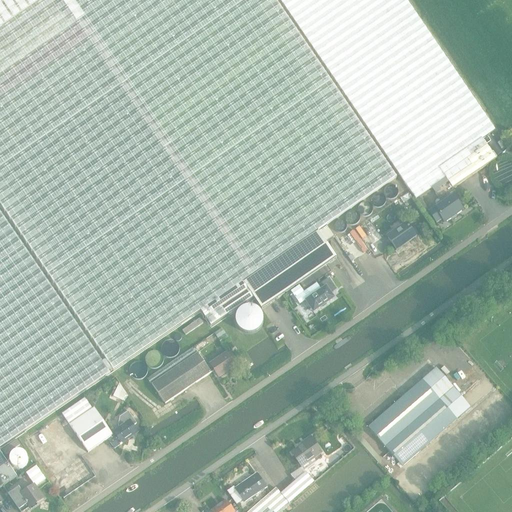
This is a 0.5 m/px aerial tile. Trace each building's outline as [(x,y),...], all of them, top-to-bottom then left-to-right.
[(0,0),(0,204),(113,371),(201,311),(326,226),(396,178),(274,0),(0,0)] [(511,161),(507,160),(502,160),(497,163),(494,167),(493,172),(493,178),(496,183),(501,185),(505,187),(510,186),(511,184),(511,161)] [(408,193),(400,198),(403,203),(412,198),(408,193)] [(434,209),(429,213),(435,222),(441,218),(444,223),(462,210),(452,196),(434,209)] [(0,447),(11,440),(111,374),(78,325),(48,280),(0,210),(0,447)] [(369,219),(372,223),(379,219),(376,214),(369,219)] [(372,223),(369,219),(355,229),(367,247),(382,238),(372,223)] [(396,251),(416,237),(406,223),(386,237),(396,251)] [(254,298),(262,310),(299,284),(304,291),(331,272),(327,266),(336,260),(342,269),(351,263),(326,226),(201,311),(211,327),(254,298)] [(336,290),(329,279),(318,287),(321,291),(305,301),(313,313),(334,299),(330,294),(336,290)] [(200,319),(182,331),(185,336),(203,324),(200,319)] [(221,329),(214,334),(221,345),(228,339),(221,329)] [(205,339),(193,348),(196,352),(208,343),(205,339)] [(230,340),(226,342),(231,350),(235,347),(230,340)] [(193,348),(146,380),(150,385),(197,353),(196,352),(193,348)] [(211,373),(197,353),(150,385),(163,405),(211,373)] [(218,378),(235,366),(226,353),(209,365),(218,378)] [(401,467),(448,427),(469,408),(435,369),(367,428),(401,467)] [(119,384),(113,397),(125,402),(128,397),(119,384)] [(85,399),(62,414),(88,452),(107,439),(110,437),(91,409),(85,399)] [(118,426),(119,428),(113,432),(115,436),(108,441),(114,449),(138,432),(133,425),(136,424),(128,412),(119,417),(118,426)] [(55,419),(27,438),(41,458),(69,439),(55,419)] [(302,467),(321,453),(310,438),(303,443),(304,444),(291,453),(302,467)] [(16,440),(2,450),(5,455),(19,445),(16,440)] [(31,460),(31,459),(30,455),(30,453),(28,452),(27,450),(25,449),(21,448),(17,448),(16,449),(13,451),(10,454),(9,457),(9,459),(10,463),(11,465),(12,467),(14,468),(16,469),(20,470),(22,470),(24,469),(27,468),(28,467),(30,464),(31,461),(31,460)] [(0,488),(17,477),(0,453),(0,502),(1,502),(0,501),(0,488)] [(45,480),(36,466),(26,473),(35,487),(45,480)] [(305,473),(294,482),(280,494),(289,504),(314,483),(305,473)] [(245,503),(266,488),(256,474),(235,489),(245,503)] [(20,511),(22,511),(29,508),(30,509),(44,500),(34,486),(22,495),(18,488),(8,495),(20,511)] [(275,489),(247,511),(281,511),(290,505),(289,504),(280,494),(275,489)] [(233,511),(226,501),(210,511),(233,511)]
